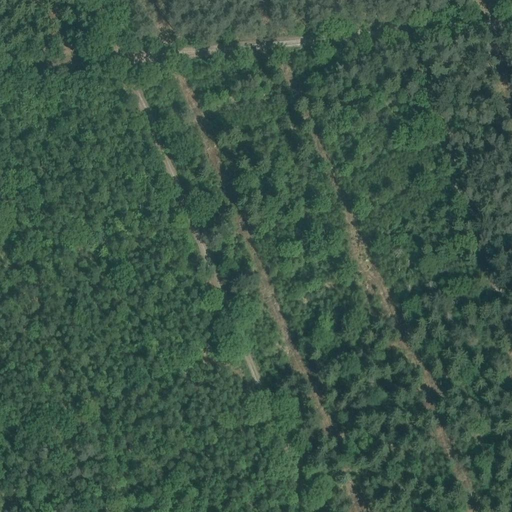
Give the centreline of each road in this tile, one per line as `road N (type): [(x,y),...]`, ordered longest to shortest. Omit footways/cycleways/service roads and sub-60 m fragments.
road 1 (track): [(315,511),(108,48)]
road 2 (track): [(511,335),(413,31)]
road 3 (track): [(108,48),(149,57),(227,53),(413,31)]
